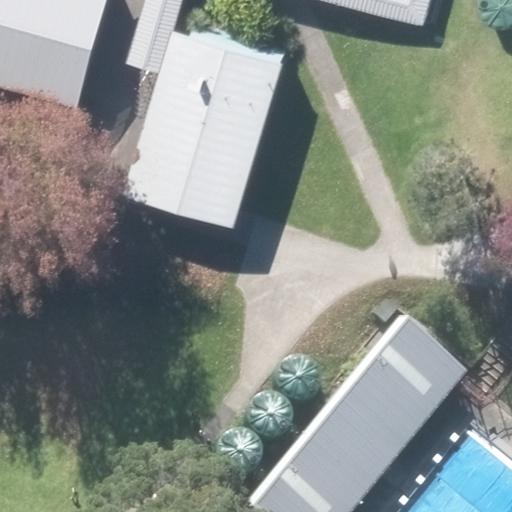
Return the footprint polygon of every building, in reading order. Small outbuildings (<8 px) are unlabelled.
[(0,0),(0,69),(90,94),(116,0),(0,0)] [(511,0),(488,0),(490,4),(504,20),(511,18),(511,0)] [(301,48),(186,14),(137,180),(252,214),(301,48)] [(361,511),(468,377),(407,329),(263,511),(361,511)] [(301,367),(287,369),(280,375),(279,391),(287,403),(307,406),(318,394),(316,375),(301,367)] [(277,398),(267,399),(255,406),(249,419),(254,436),(272,443),(287,435),(293,425),(292,405),(287,403),(277,398)] [(255,438),(236,436),(224,439),(215,456),(226,477),(245,479),(258,473),(264,456),(255,438)]
